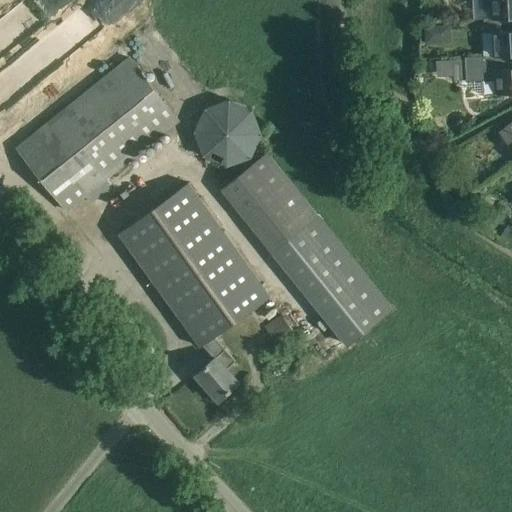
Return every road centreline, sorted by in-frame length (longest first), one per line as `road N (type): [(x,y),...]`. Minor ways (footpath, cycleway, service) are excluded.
road 1 (unclassified): [(139,401),(0,228)]
road 2 (unclassified): [(242,511),(139,401)]
road 3 (unclassified): [(47,511),(139,401)]
